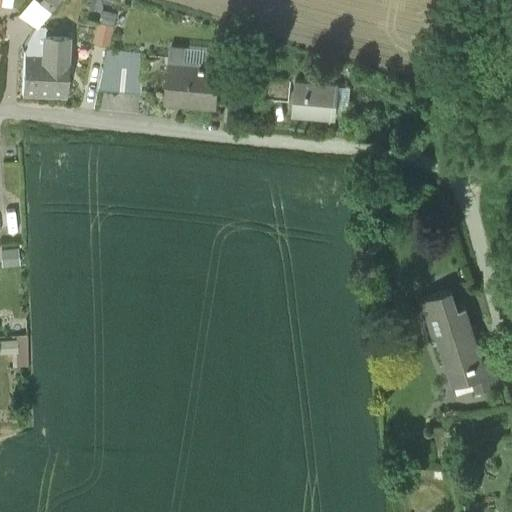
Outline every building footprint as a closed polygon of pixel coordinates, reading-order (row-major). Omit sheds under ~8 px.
[(38,24),(47,4),(38,0),(23,0),(17,15),(38,24)] [(107,45),(108,46),(112,25),(99,22),(94,43),(107,45)] [(21,97),(64,99),(67,36),(45,34),(46,28),(35,28),(31,32),(23,45),(23,46),(22,46),(21,48),(24,49),(21,97)] [(98,89),(139,93),(143,53),(107,49),(98,89)] [(163,100),(216,105),(219,75),(220,65),(168,60),(163,100)] [(261,98),(288,101),(290,79),(254,76),(253,91),(262,92),(261,98)] [(292,113),(334,117),(335,106),(337,84),(337,83),(295,79),(292,113)] [(335,106),(348,107),(348,98),(350,85),(337,84),(335,106)] [(0,263),(16,263),(15,246),(0,246),(0,263)] [(436,332),(453,386),(484,376),(481,362),(464,305),(456,308),(450,289),(422,297),(433,333),(436,332)] [(27,364),(26,335),(0,335),(0,350),(11,350),(11,365),(27,364)] [(484,376),(488,388),(502,384),(494,358),(481,362),(484,376)] [(434,431),(439,456),(449,454),(444,429),(434,431)]
